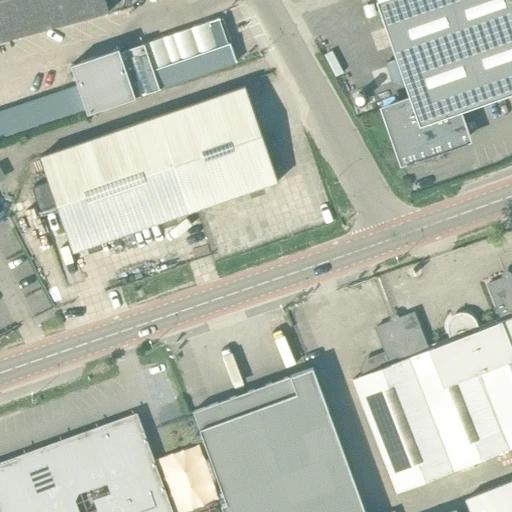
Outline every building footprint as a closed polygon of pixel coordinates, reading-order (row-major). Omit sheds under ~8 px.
[(0,0),(0,41),(108,12),(105,0),(0,0)] [(511,92),(511,0),(375,0),(409,99),(384,108),(402,160),(466,138),(457,112),(511,92)] [(229,43),(220,17),(208,22),(209,22),(218,46),(181,59),(173,34),(163,38),(172,62),(154,69),(160,88),(237,61),(231,42),(229,43)] [(89,113),(90,113),(136,97),(119,48),(72,64),(89,113)] [(164,114),(197,207),(278,179),(245,86),(164,114)] [(72,250),(197,207),(164,114),(40,156),(48,182),(33,188),(40,210),(56,205),(72,250)] [(448,329),(449,332),(452,339),(428,348),(413,311),(394,319),(453,470),(511,446),(511,273),(511,274),(501,277),(488,283),(502,320),(478,329),(475,321),(474,319),(473,317),(471,316),(470,315),(467,313),(465,313),(463,312),(461,312),(453,316),(451,318),(450,320),(449,322),(448,324),(448,327),(448,329)] [(453,470),(394,319),(375,326),(390,364),(351,378),(396,492),(453,470)] [(223,511),(365,511),(312,366),(193,410),(226,502),(221,504),(223,511)] [(165,511),(130,416),(21,456),(22,458),(0,466),(0,492),(7,511),(165,511)] [(511,511),(511,478),(465,497),(470,511),(457,511),(456,509),(448,511),(511,511)]
